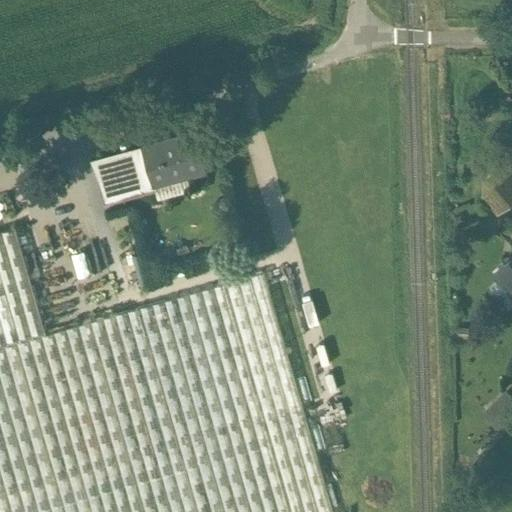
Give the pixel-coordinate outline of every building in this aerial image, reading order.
[(176,143),(145,151),(144,147),(142,148),(145,158),(152,182),(154,181),(185,173),(185,175),(205,170),(194,133),(175,139),(176,143)] [(137,166),(114,173),(109,157),(93,161),(105,201),(121,197),(156,187),(154,181),(152,182),(145,158),(135,161),(137,166)] [(511,197),(511,179),(501,166),(487,178),(485,195),(497,210),(511,197)] [(511,256),(493,273),(511,293),(511,256)] [(0,300),(8,298),(0,269),(0,300)] [(333,511),(264,272),(21,341),(0,347),(0,511),(333,511)] [(0,347),(21,341),(8,298),(0,300),(0,347)]
